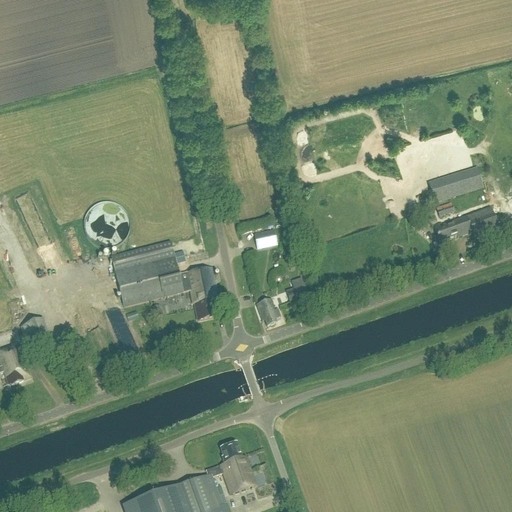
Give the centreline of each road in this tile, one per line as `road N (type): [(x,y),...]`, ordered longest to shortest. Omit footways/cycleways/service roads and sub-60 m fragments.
road 1 (unclassified): [(240,350),(172,0)]
road 2 (unclassified): [(240,350),(511,255)]
road 3 (unclassified): [(0,508),(261,411)]
road 4 (unclassified): [(261,411),(511,328)]
road 5 (unclassified): [(0,434),(240,350)]
